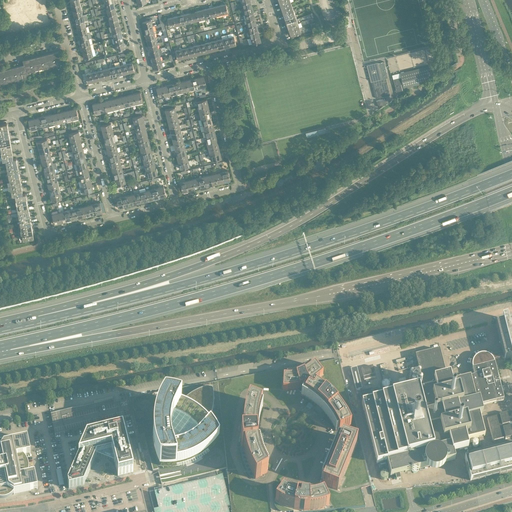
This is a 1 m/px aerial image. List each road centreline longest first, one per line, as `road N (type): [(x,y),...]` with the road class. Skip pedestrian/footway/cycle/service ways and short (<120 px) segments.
road 1 (motorway): [(495,105),(259,241),(3,329)]
road 2 (motorway): [(0,346),(293,269),(511,191)]
road 3 (motorway): [(511,173),(284,255),(3,329)]
road 4 (motorway): [(0,353),(329,294),(511,250)]
road 5 (residential): [(16,112),(47,233),(111,219)]
road 6 (residential): [(177,203),(239,182),(209,63)]
road 7 (residential): [(177,203),(145,79)]
road 8 (residential): [(111,219),(79,96)]
